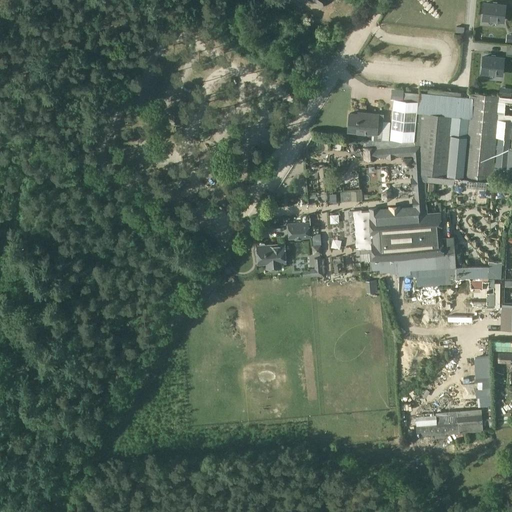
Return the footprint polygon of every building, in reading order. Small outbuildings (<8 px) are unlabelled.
[(505,6),(485,4),(483,19),(503,21),(505,6)] [(503,59),(483,57),(482,72),(502,74),(503,59)] [(504,94),(469,91),(467,118),(461,178),(467,178),(466,187),(485,189),(486,180),(492,181),(493,176),(496,176),(504,94)] [(429,101),(431,109),(442,105),(439,98),(429,101)] [(376,133),(378,113),(359,112),(359,114),(349,113),(348,130),(376,133)] [(467,118),(422,113),(419,145),(416,174),(423,175),(461,178),(467,118)] [(425,212),(423,175),(416,174),(419,145),(374,148),(374,147),(364,148),(364,159),(374,159),(374,157),(386,156),(386,159),(395,158),(395,156),(401,155),(402,168),(413,167),(413,178),(410,178),(411,187),(414,186),(415,198),(412,199),(412,207),(415,207),(416,213),(425,212)] [(372,244),(373,259),(443,254),(440,214),(370,219),(371,234),(373,234),(374,244),(372,244)] [(294,223),(288,223),(289,238),(294,238),(295,239),(300,239),(303,235),(309,235),(308,222),(303,223),(302,223),(295,224),(294,223)] [(267,267),(280,266),(280,262),(285,261),(284,244),(266,245),(264,243),(261,243),(259,245),(257,245),(257,247),(255,249),(256,254),(258,255),(258,263),(267,262),(267,267)] [(511,358),(511,355),(511,353),(499,352),(499,362),(511,363),(510,367),(511,367),(511,358)]
